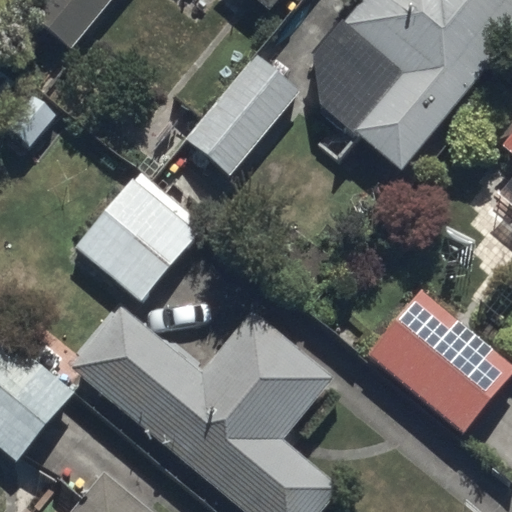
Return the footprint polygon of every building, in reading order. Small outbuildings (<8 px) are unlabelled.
[(71,47),(111,0),(31,0),(25,7),(71,47)] [(258,0),(269,8),(275,0),(258,0)] [(511,32),(511,0),(355,0),(314,51),(322,103),(402,168),(511,32)] [(256,50),(183,134),(230,175),(303,91),(256,50)] [(511,149),(511,173),(496,193),(511,206),(511,123),(499,139),(511,149)] [(205,223),(138,169),(73,249),(140,303),(205,223)] [(461,433),(511,374),(511,366),(413,279),(358,342),(461,433)] [(122,301),(69,361),(244,511),(317,511),(341,485),(285,436),(335,377),(257,309),(204,371),(122,301)] [(77,391),(0,326),(0,446),(18,462),(77,391)] [(38,511),(32,506),(26,511),(149,511),(101,470),(65,511),(38,511)]
